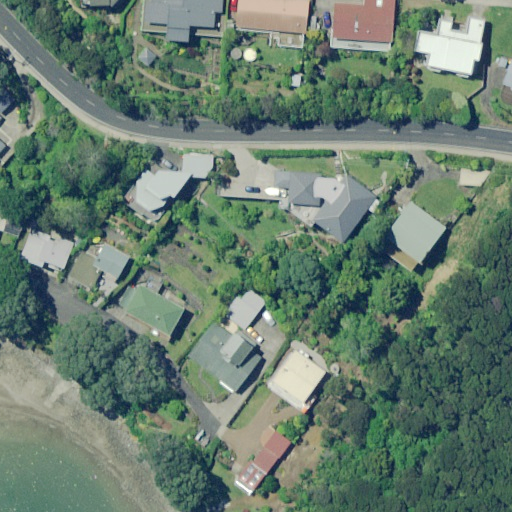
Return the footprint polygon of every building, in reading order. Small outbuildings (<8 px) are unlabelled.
[(144,0),(143,3),(141,31),(165,32),(164,40),(187,42),(189,25),(213,27),(214,12),(220,12),(220,0),(144,0)] [(270,31),(304,33),(306,0),(237,0),(235,28),(270,31)] [(393,0),(363,0),(363,6),(332,4),(330,47),(390,51),(393,0)] [(449,32),(450,22),(439,20),(436,35),(418,32),(414,51),(428,53),(426,66),(470,74),(472,60),(477,61),(484,21),(469,19),(466,35),(449,32)] [(304,33),(270,31),(269,45),(303,48),(304,33)] [(154,58),(144,50),(137,58),(147,66),(154,58)] [(511,60),(510,60),(500,86),(511,90),(511,60)] [(0,118),(7,110),(0,106),(0,166),(12,153),(0,142),(0,118)] [(155,174),(145,167),(122,201),(155,224),(173,198),(187,176),(209,178),(211,153),(183,152),(182,170),(157,171),(155,174)] [(321,172),(276,168),(274,187),(286,188),(284,203),(319,206),(321,172)] [(480,186),(489,172),(459,171),(458,185),(480,186)] [(376,196),(345,174),(311,222),(343,244),(376,196)] [(444,227),(409,203),(384,238),(393,243),(385,254),(412,273),(444,227)] [(8,214),(0,211),(0,230),(2,231),(8,214)] [(72,245),(31,229),(20,259),(42,267),(43,262),(62,270),(72,245)] [(128,258),(102,243),(94,259),(81,252),(67,276),(91,289),(99,274),(114,282),(128,258)] [(183,309),(137,285),(123,312),(157,330),(155,335),(166,341),(183,309)] [(265,302),(246,288),(226,316),(244,329),(265,302)] [(232,336),(212,321),(187,354),(235,391),(261,357),(251,350),(254,346),(235,331),(232,336)] [(324,372),(293,350),(266,386),(304,414),(315,398),(309,394),(324,372)] [(280,400),(262,389),(231,436),(256,452),(280,416),(273,411),(280,400)] [(278,457),(263,446),(239,477),(253,489),(278,457)]
